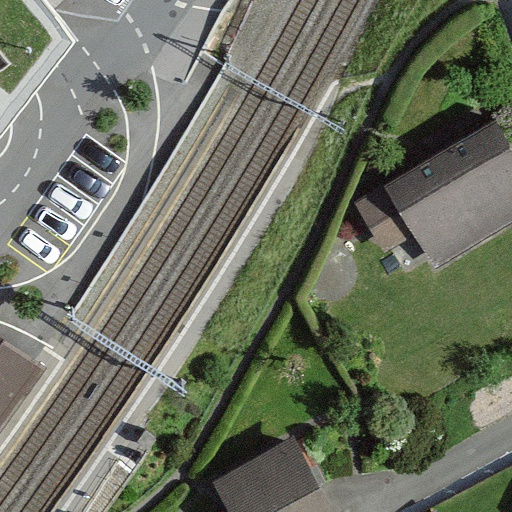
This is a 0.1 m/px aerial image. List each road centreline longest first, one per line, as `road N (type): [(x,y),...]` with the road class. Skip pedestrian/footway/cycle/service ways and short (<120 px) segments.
road 1 (residential): [(0,222),(87,104)]
road 2 (residential): [(87,104),(163,0)]
